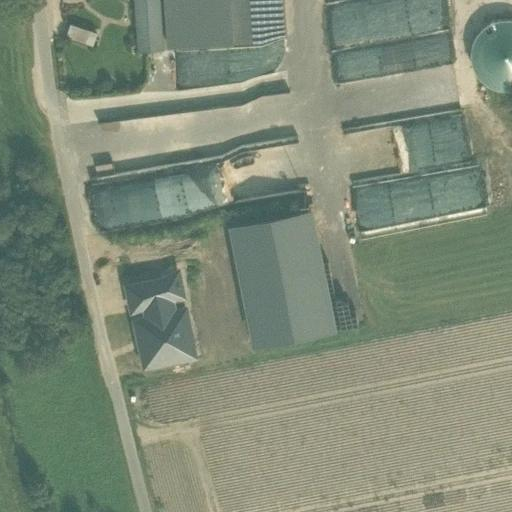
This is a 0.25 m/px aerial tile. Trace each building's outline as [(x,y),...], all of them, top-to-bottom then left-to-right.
[(168,0),(144,0),(147,42),(171,41),(168,0)] [(214,0),(189,0),(193,39),(217,38),(214,0)] [(227,0),(214,0),(217,38),(230,37),(227,0)] [(252,0),(227,0),(230,37),(255,35),(252,0)] [(281,0),(252,0),(255,35),(284,33),(281,0)] [(89,24),(73,18),(69,30),(85,35),(89,24)] [(499,18),(495,20),(490,21),(487,23),(484,25),(482,27),(478,31),(475,35),(473,38),(472,43),(471,46),(470,49),(470,54),(470,57),(470,60),(471,64),(473,69),(476,74),(480,79),(484,83),(488,85),(492,87),(497,88),(501,89),(507,90),(511,88),(511,18),(510,18),(505,18),(499,18)] [(97,26),(89,24),(85,35),(93,38),(97,26)] [(381,76),(380,44),(327,46),(328,78),(381,76)] [(125,131),(133,131),(133,114),(102,116),(104,148),(126,147),(125,131)] [(376,131),(384,174),(472,158),(464,115),(376,131)] [(342,330),(321,206),(233,221),(255,345),(342,330)]
